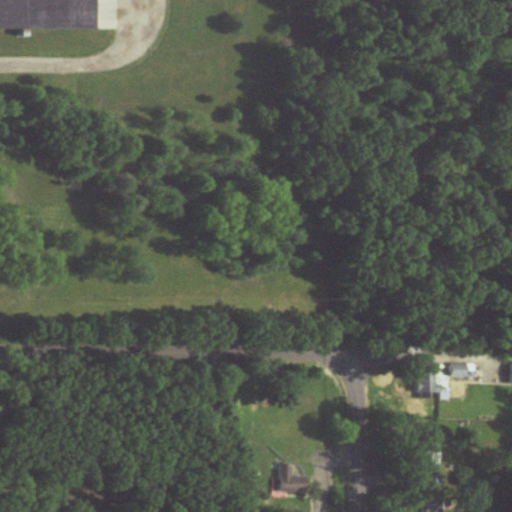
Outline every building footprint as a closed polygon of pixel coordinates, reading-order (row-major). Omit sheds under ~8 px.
[(0,0),(0,30),(92,31),(91,0),(0,0)] [(464,366),(448,366),(448,378),(464,378),(464,366)] [(435,395),(435,373),(413,373),(413,395),(435,395)] [(434,443),(412,443),(412,473),(434,473),(434,443)] [(276,494),(303,494),(303,477),(287,477),(287,466),(276,466),(276,494)] [(419,511),(440,511),(440,501),(419,502),(419,511)]
